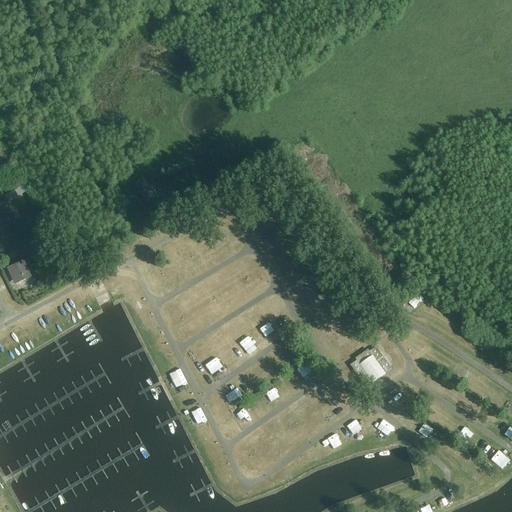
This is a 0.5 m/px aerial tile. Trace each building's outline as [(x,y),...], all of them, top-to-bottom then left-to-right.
[(138,184),(141,192),(152,188),(149,180),(138,184)] [(18,196),(28,192),(25,184),(16,187),(18,196)] [(1,197),(5,204),(17,198),(14,191),(1,197)] [(0,207),(0,227),(13,222),(5,205),(0,207)] [(28,260),(23,262),(12,267),(7,269),(11,277),(13,275),(17,283),(31,276),(26,265),(30,264),(28,260)] [(293,286),(305,281),(302,273),(290,278),(293,286)] [(243,291),(231,300),(236,307),(248,299),(243,291)] [(237,307),(241,315),(256,308),(252,299),(237,307)] [(148,331),(152,329),(156,337),(162,334),(154,319),(144,323),(148,331)] [(164,357),(171,354),(166,343),(159,347),(164,357)] [(357,361),(350,366),(366,388),(372,383),(371,382),(384,373),(385,374),(391,369),(376,348),(369,353),(368,351),(355,359),(357,361)] [(505,360),(502,367),(508,371),(511,364),(505,360)] [(461,389),(459,393),(470,398),(472,394),(461,389)] [(273,402),(279,398),(275,390),(268,393),(273,402)] [(181,399),(185,408),(198,402),(194,394),(181,399)] [(397,398),(393,407),(402,412),(406,403),(397,398)] [(316,412),(319,422),(331,418),(328,408),(316,412)] [(193,414),(197,425),(207,422),(203,410),(193,414)] [(405,417),(412,424),(419,418),(412,411),(405,417)] [(448,428),(455,416),(450,413),(442,424),(448,428)] [(384,429),(391,422),(386,418),(380,424),(384,429)] [(350,439),(359,433),(352,420),(342,426),(350,439)] [(423,437),(435,426),(428,420),(417,431),(423,437)] [(211,429),(201,433),(207,445),(217,440),(211,429)] [(322,439),(331,452),(337,448),(332,440),(334,438),(331,433),(322,439)] [(213,468),(218,477),(227,472),(221,463),(213,468)] [(486,463),(475,473),(481,479),(492,469),(486,463)] [(466,494),(474,488),(464,476),(456,483),(466,494)] [(376,493),(380,500),(388,496),(385,489),(376,493)] [(420,503),(423,511),(424,511),(433,509),(429,499),(420,503)]
